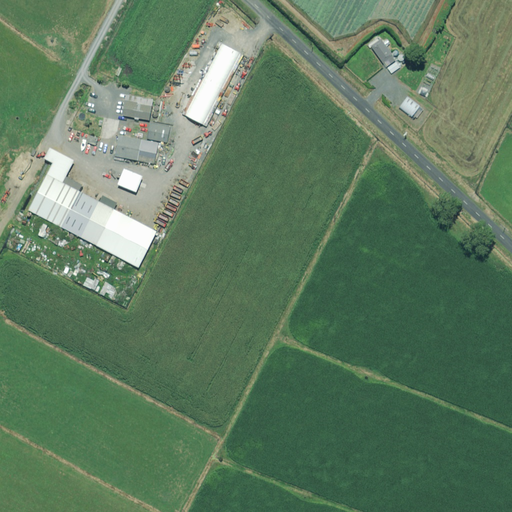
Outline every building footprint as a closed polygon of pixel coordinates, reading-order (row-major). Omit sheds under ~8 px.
[(397,61),(382,39),(371,46),(387,68),(397,61)] [(401,68),(397,62),(388,68),(392,74),(401,68)] [(420,106),(408,97),(400,109),(412,118),(420,106)] [(163,102),(155,101),(153,117),(160,118),(163,102)] [(153,105),(126,102),(124,116),(136,118),(135,120),(140,120),(140,119),(151,120),(153,105)] [(149,140),(159,141),(158,145),(163,146),(164,142),(169,143),(172,126),(152,122),(149,140)] [(100,139),(91,136),(88,143),(97,146),(100,139)] [(143,140),(120,136),(116,157),(140,161),(143,140)] [(139,267),(157,232),(80,192),(83,185),(67,177),(64,183),(48,175),(30,211),(139,267)] [(118,289),(106,283),(101,294),(112,300),(118,289)]
